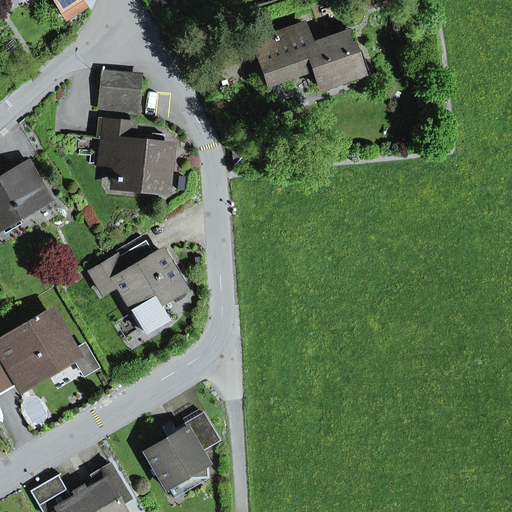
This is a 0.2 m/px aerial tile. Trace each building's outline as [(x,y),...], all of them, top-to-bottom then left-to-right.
[(20,0),(27,9),(41,0),(20,0)] [(76,1),(77,0),(53,0),(66,19),(82,9),(76,1)] [(312,68),(318,88),(361,73),(348,34),(311,47),(304,26),(253,44),(267,84),(312,68)] [(102,74),(98,107),(136,111),(139,78),(102,74)] [(118,141),(114,183),(166,188),(170,147),(163,146),(164,135),(152,134),(151,145),(133,143),(135,124),(103,121),(102,140),(118,141)] [(274,163),(274,155),(242,158),(241,143),(232,143),(234,166),(274,163)] [(0,229),(50,200),(27,163),(6,175),(3,170),(0,171),(0,229)] [(102,292),(116,284),(133,312),(145,334),(167,321),(158,304),(184,288),(162,252),(153,257),(145,242),(91,274),(102,292)] [(128,344),(145,334),(133,312),(115,323),(128,344)] [(19,385),(74,353),(74,352),(50,313),(0,342),(0,386),(15,378),(19,385)] [(84,346),(74,352),(74,353),(19,385),(22,391),(75,360),(84,374),(96,367),(84,346)] [(211,469),(217,465),(208,449),(220,441),(203,413),(182,425),(185,429),(178,434),(175,429),(172,425),(163,430),(168,439),(145,453),(170,493),(173,491),(177,499),(213,479),(211,469)] [(175,429),(178,434),(185,429),(182,425),(175,429)] [(113,492),(124,485),(111,464),(90,476),(96,486),(106,480),(113,492)] [(124,511),(121,506),(132,499),(124,485),(113,492),(106,480),(96,486),(87,491),(84,487),(73,494),(75,498),(72,500),(58,475),(30,491),(41,511),(51,511),(56,509),(57,511),(124,511)]
